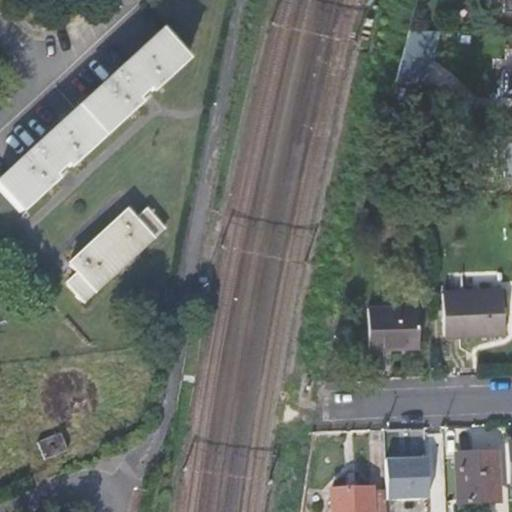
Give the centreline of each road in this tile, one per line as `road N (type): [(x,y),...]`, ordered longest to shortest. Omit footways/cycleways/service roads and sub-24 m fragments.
road 1 (residential): [(511,398),(319,406)]
road 2 (residential): [(104,511),(95,488),(73,481),(6,511)]
